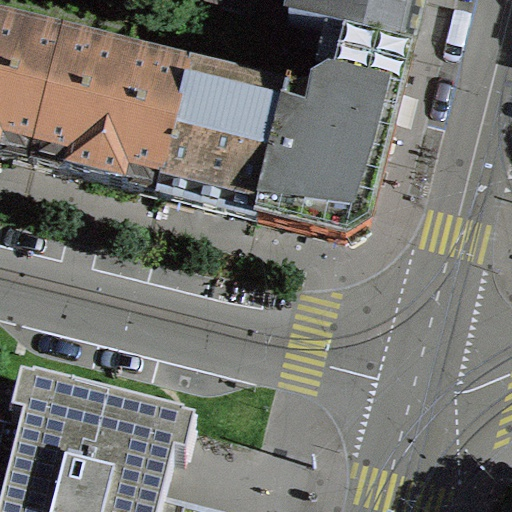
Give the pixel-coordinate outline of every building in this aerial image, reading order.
[(253,0),(209,0),(208,5),(250,15),(253,0)] [(412,56),(415,47),(426,0),(295,0),(289,25),(307,29),(344,39),(412,56)] [(283,118),(256,223),(345,245),(368,232),(412,56),(344,39),(339,58),(325,55),(312,108),(287,101),(283,118)] [(0,158),(46,170),(111,187),(159,199),(186,93),(0,44),(0,158)] [(186,93),(159,199),(256,223),(283,118),(255,111),(259,94),(223,85),(219,102),(186,93)] [(0,511),(205,511),(165,502),(177,453),(183,431),(34,394),(29,415),(24,431),(0,425),(0,511)]
